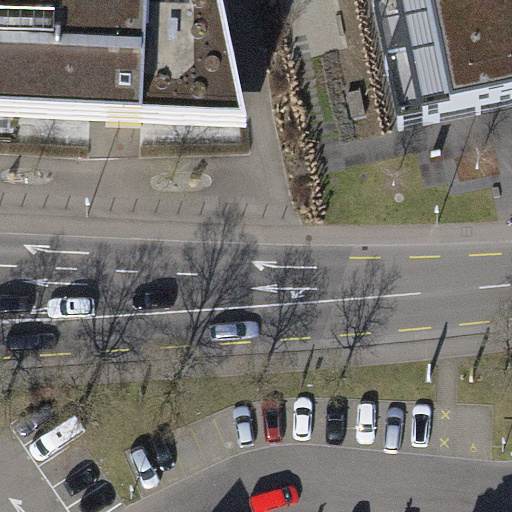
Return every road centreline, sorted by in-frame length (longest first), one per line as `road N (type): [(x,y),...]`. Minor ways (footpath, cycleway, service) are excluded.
road 1 (secondary): [(0,347),(345,308)]
road 2 (secondary): [(345,308),(0,285)]
road 3 (residential): [(511,491),(428,475),(227,501),(206,511)]
road 4 (secondary): [(345,308),(511,290)]
